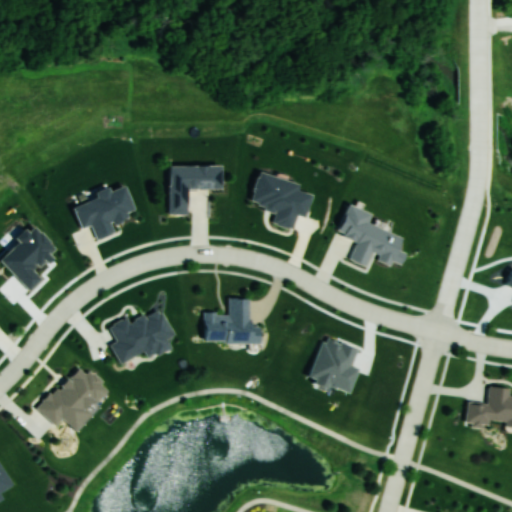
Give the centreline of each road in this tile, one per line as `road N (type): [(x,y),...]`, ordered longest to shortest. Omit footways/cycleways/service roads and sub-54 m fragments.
road 1 (residential): [(0,384),(85,291),(155,258),(192,253),(266,261),(381,316),(511,349)]
road 2 (residential): [(478,149),(468,229),(437,332)]
road 3 (residential): [(437,332),(387,511)]
